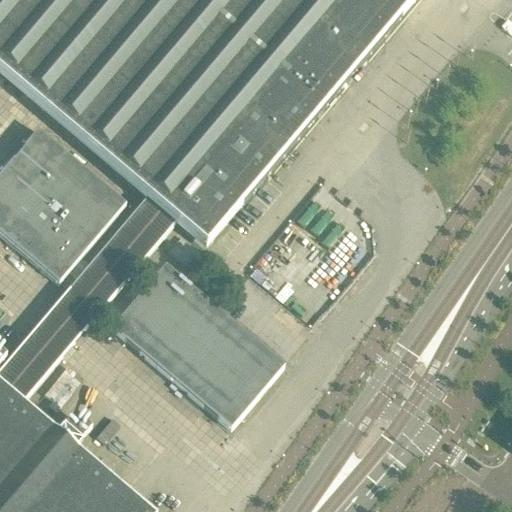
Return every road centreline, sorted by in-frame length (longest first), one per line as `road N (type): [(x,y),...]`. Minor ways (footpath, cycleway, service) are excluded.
road 1 (unclassified): [(511,182),(365,396)]
road 2 (tertiary): [(414,429),(511,271)]
road 3 (tertiary): [(365,396),(285,511)]
